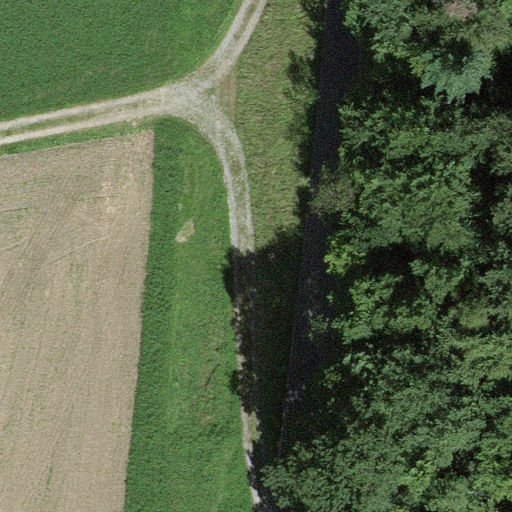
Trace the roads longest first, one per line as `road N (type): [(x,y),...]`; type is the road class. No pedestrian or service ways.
road 1 (track): [(0,130),(173,97),(230,129),(264,511)]
road 2 (unclassified): [(345,0),(342,86),(276,511)]
road 3 (track): [(263,0),(245,40),(173,97)]
